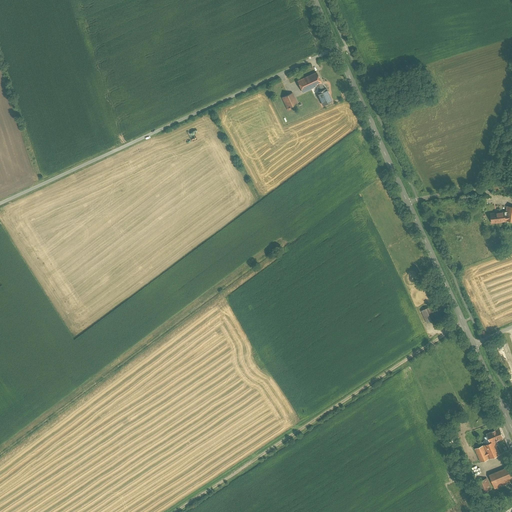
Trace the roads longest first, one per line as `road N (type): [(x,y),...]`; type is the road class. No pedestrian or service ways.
road 1 (unclassified): [(0,203),(337,49)]
road 2 (track): [(464,324),(173,511)]
road 3 (tertiary): [(474,345),(337,49)]
